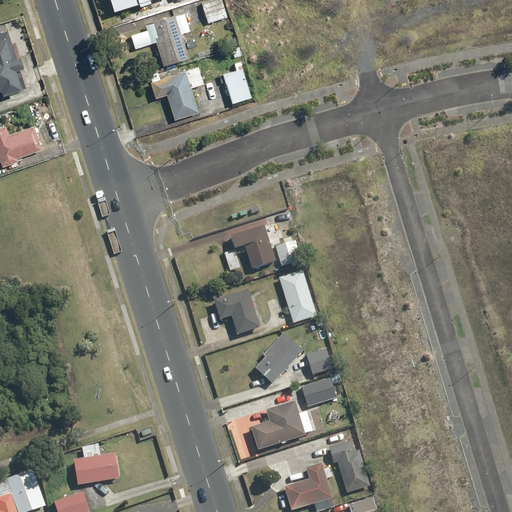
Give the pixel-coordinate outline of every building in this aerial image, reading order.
[(109,0),(112,10),(137,3),(138,6),(149,3),(148,0),(109,0)] [(221,0),(205,0),(200,2),(207,23),(226,17),(221,0)] [(149,19),(163,65),(189,57),(175,11),(149,19)] [(0,89),(2,96),(22,90),(15,70),(21,68),(9,28),(0,30),(0,89)] [(305,65),(298,67),(304,86),(311,84),(305,65)] [(241,67),(221,74),(232,104),(251,97),(241,67)] [(202,84),(198,68),(149,81),(153,100),(168,96),(174,119),(198,113),(192,87),(202,84)] [(265,84),(268,93),(286,87),(282,75),(270,79),(271,82),(265,84)] [(6,125),(0,126),(0,160),(2,167),(18,161),(17,158),(39,150),(30,127),(10,134),(6,125)] [(264,223),(229,235),(234,249),(243,246),(251,269),(276,260),(264,223)] [(296,241),(275,247),(281,266),(301,261),(296,241)] [(302,271),(278,278),(293,325),(317,317),(302,271)] [(236,335),(259,328),(247,289),(212,300),(218,322),(230,318),(236,335)] [(282,336),(253,367),(271,384),(301,353),(282,336)] [(324,347),(305,353),(313,376),(332,370),(324,347)] [(308,409),(337,399),(333,385),(341,383),(338,374),(300,387),(308,409)] [(269,420),(250,426),(257,449),(304,434),(293,401),(266,410),(269,420)] [(345,450),(327,456),(331,466),(336,464),(347,493),(365,486),(363,478),(356,481),(345,450)] [(116,453),(74,460),(78,486),(120,479),(116,453)] [(309,479),(283,486),(290,510),(332,498),(322,464),(306,469),(309,479)] [(0,511),(27,511),(46,505),(34,471),(6,481),(10,493),(0,496),(0,511)] [(82,492),(54,502),(57,511),(88,511),(89,511),(82,492)] [(379,511),(374,496),(347,505),(349,511),(379,511)]
